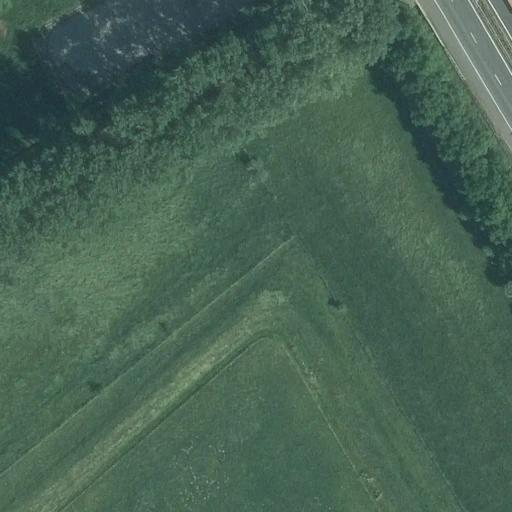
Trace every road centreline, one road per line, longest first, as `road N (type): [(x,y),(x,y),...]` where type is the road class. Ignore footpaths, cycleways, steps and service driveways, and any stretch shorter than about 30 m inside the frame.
road 1 (unclassified): [(0,202),(339,0)]
road 2 (motorway): [(450,0),(511,106)]
